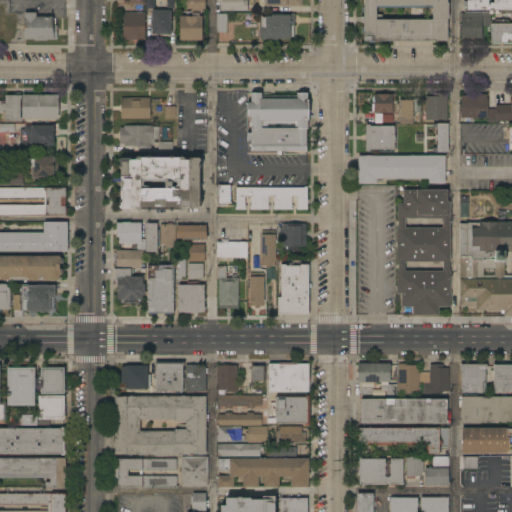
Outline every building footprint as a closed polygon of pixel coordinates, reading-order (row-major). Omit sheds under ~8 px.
[(205,0),(205,11),(192,11),(192,9),(187,10),(187,0),(205,0)] [(248,0),(248,12),(222,12),(222,10),(220,10),(220,0),(248,0)] [(265,9),(265,0),(303,0),(303,9),(265,9)] [(447,0),(447,3),(448,3),(448,19),(447,19),(447,41),(363,42),(363,23),(361,23),(361,17),(364,17),(364,0),(447,0)] [(511,12),(503,13),(464,12),(464,0),(511,0),(511,12)] [(171,35),(151,35),(151,10),(171,11),(171,35)] [(145,12),(145,40),(124,40),(123,13),(145,12)] [(503,21),(501,21),(501,22),(508,22),(508,24),(511,24),(511,43),(491,43),(491,27),(482,27),(482,42),(460,42),(460,12),(464,12),(503,13),(503,21)] [(36,13),(36,17),(54,17),(54,25),(57,25),(58,39),(24,40),(24,13),(36,13)] [(180,41),(180,17),(192,17),(192,13),(199,13),(199,16),(202,16),(202,41),(180,41)] [(294,37),(291,37),(291,40),(278,40),(278,41),(270,40),(259,39),(259,27),(261,27),(261,17),(265,17),(265,16),(271,16),(271,13),(295,14),(294,37)] [(227,33),(216,33),(217,14),(227,14),(227,33)] [(22,119),(22,122),(5,121),(5,111),(0,111),(0,97),(6,97),(6,96),(14,96),(14,93),(21,93),(21,95),(59,95),(58,119),(22,119)] [(251,141),(247,141),(247,133),(251,133),(251,117),(247,117),(247,102),(251,102),(251,93),(261,93),(261,97),(297,97),(297,93),(307,93),(307,100),(309,100),(309,120),(307,119),(307,128),(306,151),(282,151),(282,155),(277,155),(277,151),(251,151),(251,141)] [(374,94),(380,95),(386,96),(386,94),(395,94),(394,113),(392,113),(392,114),(383,114),(383,113),(374,113),(374,111),(372,111),(372,104),(374,103),(374,94)] [(447,120),(445,120),(444,119),(441,120),(427,120),(425,119),(425,97),(433,97),(433,94),(448,94),(447,120)] [(461,118),(461,96),(469,96),(469,98),(475,98),(475,94),(487,94),(487,99),(488,99),(487,118),(461,118)] [(150,98),(151,119),(121,119),(121,98),(150,98)] [(412,124),(400,124),(400,101),(413,101),(412,124)] [(511,122),(496,122),(496,123),(489,123),(489,109),(495,109),(495,105),(511,105),(511,122)] [(165,107),(176,107),(176,119),(165,119),(165,107)] [(382,114),(382,115),(393,115),(393,123),(375,123),(375,114),(382,114)] [(0,124),(15,124),(15,133),(0,133),(0,124)] [(448,152),(437,152),(437,133),(433,133),(433,124),(448,124),(448,152)] [(394,149),(370,150),(370,151),(366,151),(365,125),(370,125),(370,127),(394,127),(394,149)] [(54,147),(30,147),(30,143),(20,143),(20,126),(54,126),(54,147)] [(153,126),(153,127),(159,127),(159,139),(154,139),(154,144),(151,144),(151,149),(140,149),(139,147),(124,147),(124,144),(120,144),(120,128),(125,128),(125,126),(153,126)] [(172,142),(172,155),(160,155),(160,154),(159,154),(159,145),(160,145),(160,142),(172,142)] [(32,178),(32,168),(28,168),(28,156),(54,157),(54,160),(58,160),(58,170),(54,170),(54,179),(32,178)] [(445,156),(445,184),(429,184),(429,179),(377,179),(377,184),(358,184),(358,156),(445,156)] [(201,206),(201,207),(199,209),(197,209),(190,210),(190,208),(185,208),(184,209),(183,210),(182,211),(181,211),(180,211),(180,210),(140,210),(139,211),(137,210),(136,210),(135,208),(131,207),(131,209),(123,209),(121,209),(120,208),(119,206),(121,205),(121,162),(119,162),(119,161),(120,159),(121,158),(131,158),(131,160),(134,160),(136,157),(138,157),(180,157),(181,157),(183,157),(184,158),(185,159),(185,160),(189,160),(189,158),(199,158),(200,159),(201,160),(201,161),(199,162),(200,206),(201,206)] [(9,174),(23,174),(23,184),(9,185),(9,174)] [(230,204),(219,204),(219,186),(230,186),(230,204)] [(305,188),(305,187),(307,187),(307,210),(297,210),(296,207),(297,207),(297,196),(291,197),(291,208),(292,208),(292,210),(273,210),(273,208),(274,208),(274,197),(268,197),(268,208),(269,208),(269,210),(250,210),(250,208),(251,208),(251,197),(245,197),(245,208),(246,208),(246,210),(235,210),(235,208),(236,208),(236,188),(305,188)] [(0,188),(66,188),(66,216),(0,216),(0,188)] [(447,190),(447,202),(450,202),(450,262),(449,262),(449,272),(450,272),(450,307),(438,307),(438,316),(413,316),(413,307),(401,307),(401,294),(397,294),(396,271),(398,271),(398,262),(397,262),(396,228),(398,228),(398,203),(403,203),(403,190),(447,190)] [(460,203),(468,203),(469,218),(460,218),(460,203)] [(0,252),(0,232),(44,233),(44,222),(68,222),(68,252),(0,252)] [(141,244),(119,244),(119,238),(117,238),(117,223),(122,223),(122,222),(130,222),(130,223),(141,223),(141,244)] [(157,253),(145,252),(146,223),(157,224),(157,253)] [(461,224),(470,224),(470,223),(511,223),(511,316),(505,316),(505,311),(478,311),(478,307),(461,307),(461,224)] [(306,246),(298,246),(298,247),(290,247),(282,247),(282,235),(278,235),(278,228),(282,228),(282,224),(306,224),(306,246)] [(160,225),(175,225),(176,248),(165,249),(165,244),(160,245),(160,225)] [(207,225),(206,239),(176,239),(176,225),(207,225)] [(275,231),(275,266),(271,266),(271,268),(266,268),(266,266),(262,266),(261,231),(275,231)] [(247,242),(247,258),(217,258),(217,242),(247,242)] [(205,245),(205,262),(188,262),(187,245),(205,245)] [(145,250),(145,269),(131,269),(131,277),(142,277),(142,284),(145,284),(145,295),(143,295),(143,300),(142,300),(142,304),(121,303),(121,300),(117,300),(117,281),(114,281),(115,269),(116,269),(116,250),(145,250)] [(0,256),(59,256),(59,257),(61,257),(61,264),(60,264),(60,269),(61,269),(61,275),(60,275),(60,280),(0,280),(0,256)] [(185,277),(181,277),(181,279),(177,279),(177,257),(186,257),(185,277)] [(203,264),(203,279),(188,279),(188,264),(203,264)] [(148,265),(174,265),(174,313),(164,313),(164,316),(157,316),(157,313),(148,313),(148,265)] [(308,315),(278,315),(278,298),(281,298),(281,265),(308,265),(308,315)] [(226,267),(226,278),(232,278),(232,275),(237,275),(237,278),(239,278),(238,309),(219,309),(219,279),(217,279),(217,267),(226,267)] [(264,306),(259,306),(259,308),(255,308),(255,306),(250,306),(250,273),(264,273),(264,306)] [(0,284),(10,284),(10,309),(0,309),(0,284)] [(55,285),(55,298),(54,298),(54,311),(37,311),(37,313),(30,313),(30,310),(24,310),(24,294),(22,294),(22,285),(55,285)] [(204,285),(204,307),(205,307),(205,310),(205,313),(184,313),(178,313),(178,310),(177,310),(177,307),(178,307),(178,285),(204,285)] [(155,363),(184,363),(184,366),(183,366),(183,391),(155,391),(155,363)] [(269,392),(269,364),(279,364),(279,365),(297,365),(297,364),(308,364),(309,392),(269,392)] [(390,364),(390,365),(391,365),(391,370),(390,370),(390,372),(396,372),(396,384),(396,397),(386,397),(386,395),(361,395),(361,388),(381,388),(381,384),(376,384),(376,383),(357,383),(357,364),(390,364)] [(405,364),(405,366),(419,365),(419,373),(429,373),(429,365),(443,364),(443,368),(448,368),(449,391),(442,391),(442,395),(423,395),(423,385),(419,385),(419,394),(400,394),(400,397),(397,397),(397,384),(396,384),(396,377),(398,377),(398,364),(405,364)] [(186,365),(199,365),(199,367),(206,367),(206,368),(207,368),(207,374),(205,374),(206,392),(186,392),(186,365)] [(486,365),(486,369),(485,369),(485,393),(462,393),(462,369),(460,369),(460,365),(486,365)] [(511,365),(511,392),(494,393),(494,369),(493,369),(493,365),(511,365)] [(148,375),(151,375),(150,388),(148,388),(148,390),(125,389),(125,383),(121,383),(121,367),(125,367),(125,366),(148,366),(148,375)] [(217,366),(237,366),(237,392),(225,392),(225,390),(217,390),(217,366)] [(264,382),(250,382),(251,366),(264,366),(264,382)] [(35,368),(35,406),(7,406),(7,368),(35,368)] [(64,368),(64,394),(41,394),(41,368),(64,368)] [(262,395),(262,407),(253,407),(253,409),(246,409),(246,406),(232,407),(232,408),(225,408),(225,407),(217,407),(217,396),(262,395)] [(305,397),(305,395),(309,395),(310,426),(305,426),(305,423),(267,424),(267,419),(274,418),(274,416),(276,416),(276,397),(305,397)] [(65,396),(65,420),(38,420),(38,396),(65,396)] [(206,397),(206,455),(115,455),(115,396),(206,397)] [(511,397),(511,422),(480,422),(480,424),(461,424),(461,397),(511,397)] [(447,399),(447,423),(361,424),(361,399),(447,399)] [(217,426),(217,415),(225,415),(225,413),(232,413),(232,415),(246,415),(246,413),(254,412),(254,415),(261,415),(261,426),(217,426)] [(37,415),(37,426),(17,426),(17,415),(37,415)] [(218,442),(216,442),(216,435),(218,435),(218,427),(241,427),(241,436),(245,436),(245,442),(218,442)] [(248,443),(248,441),(245,441),(245,433),(248,433),(248,427),(267,427),(267,443),(248,443)] [(302,427),(302,435),(305,435),(305,443),(278,443),(278,442),(276,442),(276,439),(275,439),(275,431),(278,431),(278,427),(302,427)] [(0,428),(64,428),(65,455),(61,455),(61,454),(0,454),(0,428)] [(449,429),(449,449),(442,449),(442,445),(439,445),(439,454),(426,454),(426,446),(358,446),(358,428),(449,429)] [(511,428),(511,454),(510,454),(510,450),(509,451),(507,451),(507,454),(462,454),(462,428),(511,428)] [(218,457),(218,444),(263,444),(263,455),(260,455),(260,457),(218,457)] [(269,457),(269,448),(296,447),(296,457),(269,457)] [(208,457),(209,487),(181,487),(181,457),(208,457)] [(406,457),(421,457),(421,462),(424,462),(423,473),(421,473),(421,477),(406,477),(406,457)] [(449,457),(449,467),(432,467),(432,457),(449,457)] [(478,457),(478,470),(463,470),(463,457),(478,457)] [(0,458),(65,458),(65,488),(45,488),(45,483),(50,483),(50,478),(0,478),(0,458)] [(308,458),(308,473),(310,473),(310,479),(309,479),(309,488),(291,488),(291,477),(279,477),(279,487),(264,487),(264,477),(258,477),(258,487),(243,488),(243,477),(233,477),(234,488),(218,488),(217,476),(230,476),(230,471),(218,472),(218,460),(308,458)] [(359,485),(359,458),(361,458),(361,459),(385,459),(385,477),(390,477),(390,459),(403,459),(403,483),(404,483),(404,485),(359,485)] [(118,488),(118,479),(116,478),(115,477),(114,476),(114,473),(114,471),(115,470),(116,469),(118,468),(118,459),(176,459),(176,470),(128,470),(128,476),(176,476),(176,485),(179,485),(179,488),(118,488)] [(448,468),(448,486),(424,486),(424,468),(448,468)] [(65,511),(0,511),(0,493),(65,494),(65,511)] [(193,511),(193,505),(191,505),(191,496),(192,496),(192,493),(206,493),(206,500),(207,500),(207,505),(206,505),(206,511),(193,511)] [(356,511),(357,493),(373,493),(373,511),(356,511)] [(220,511),(220,504),(221,504),(221,503),(226,503),(226,498),(247,499),(247,500),(260,500),(260,497),(272,497),(272,503),(276,503),(275,511),(220,511)] [(280,511),(280,499),(307,498),(307,511),(280,511)] [(390,511),(390,498),(417,498),(418,507),(417,507),(417,511),(390,511)] [(421,511),(421,507),(420,498),(448,498),(448,511),(421,511)]
